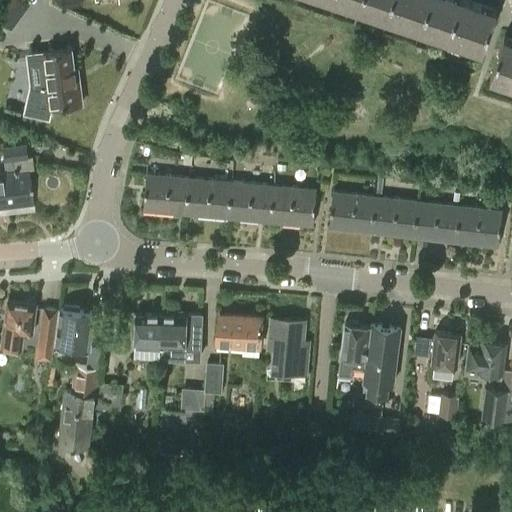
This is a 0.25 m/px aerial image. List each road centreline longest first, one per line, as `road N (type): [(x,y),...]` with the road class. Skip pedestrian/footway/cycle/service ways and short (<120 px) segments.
road 1 (residential): [(97,239),(110,155),(174,0)]
road 2 (residential): [(97,239),(128,258),(330,275)]
road 3 (residential): [(511,298),(330,275)]
